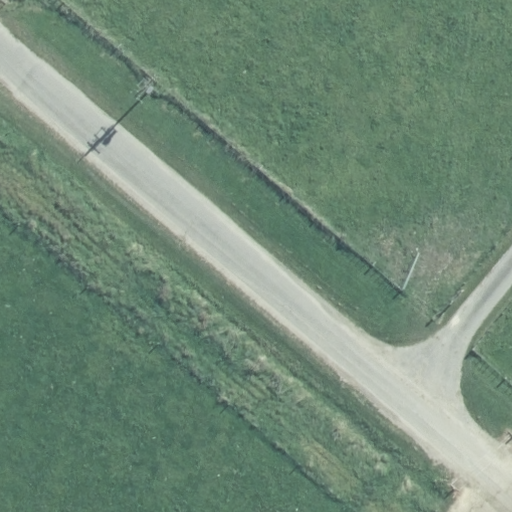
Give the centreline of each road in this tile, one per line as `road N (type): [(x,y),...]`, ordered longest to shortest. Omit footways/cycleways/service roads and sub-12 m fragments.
road 1 (unclassified): [(511,492),(0,52)]
road 2 (track): [(399,396),(511,264)]
